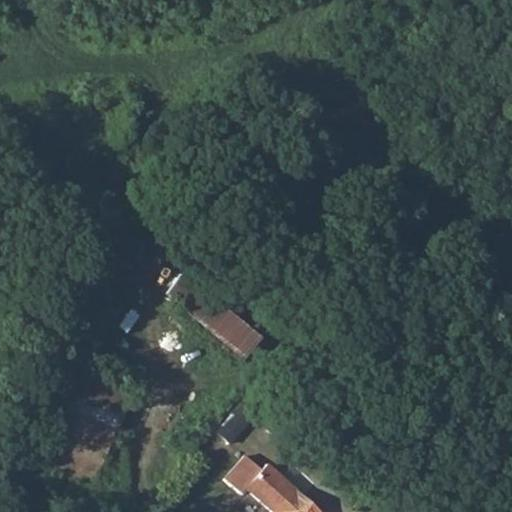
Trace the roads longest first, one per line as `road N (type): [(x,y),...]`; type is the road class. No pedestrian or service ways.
road 1 (track): [(511,301),(259,32)]
road 2 (track): [(0,71),(201,51),(324,0)]
road 3 (track): [(154,511),(137,461),(154,408),(147,325),(154,277)]
